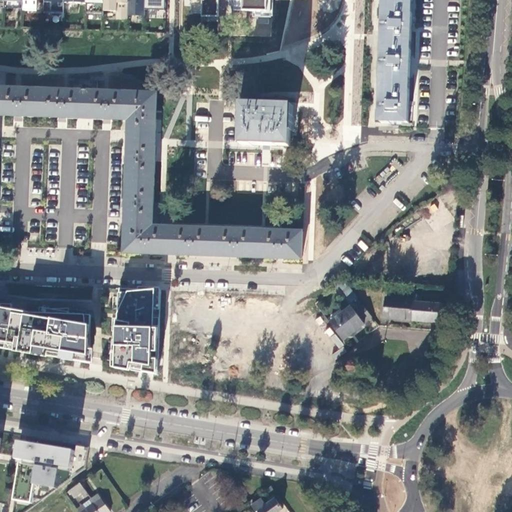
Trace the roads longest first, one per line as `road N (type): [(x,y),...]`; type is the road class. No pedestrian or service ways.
road 1 (primary): [(0,394),(342,452)]
road 2 (tertiary): [(483,147),(478,329),(463,397)]
road 3 (tertiary): [(509,391),(493,338),(510,148)]
road 4 (residential): [(81,267),(314,278)]
road 5 (residential): [(483,147),(433,148),(314,278)]
road 6 (residential): [(312,393),(315,381),(383,333),(424,337),(425,346)]
